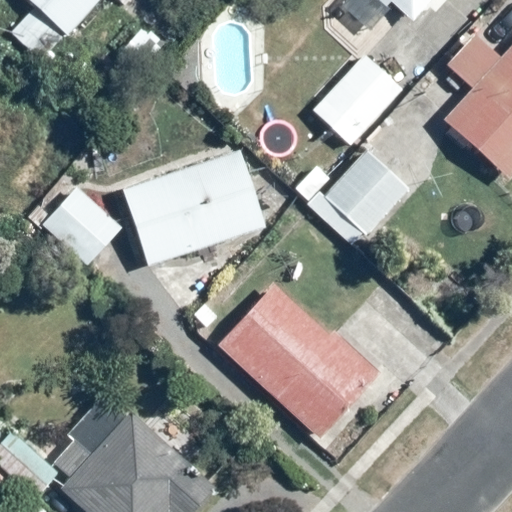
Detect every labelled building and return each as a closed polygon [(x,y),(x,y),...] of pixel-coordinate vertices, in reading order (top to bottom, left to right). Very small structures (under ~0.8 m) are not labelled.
[(96,0),(32,0),(67,32),(96,0)] [(345,0),(341,5),(368,29),(394,0),(412,17),(427,0),(345,0)] [(54,39),(25,9),(4,29),(32,59),(54,39)] [(511,166),(511,34),(436,114),(502,177),(511,166)] [(399,87),(361,51),(319,97),(357,133),(399,87)] [(238,143),(118,186),(146,264),(266,221),(254,187),(238,143)] [(404,189),(363,149),(305,209),(346,249),(404,189)] [(113,224),(72,184),(47,209),(88,250),(113,224)] [(370,376),(269,284),(214,345),(315,436),(370,376)] [(189,511),(216,486),(143,413),(88,468),(92,511),(189,511)]
